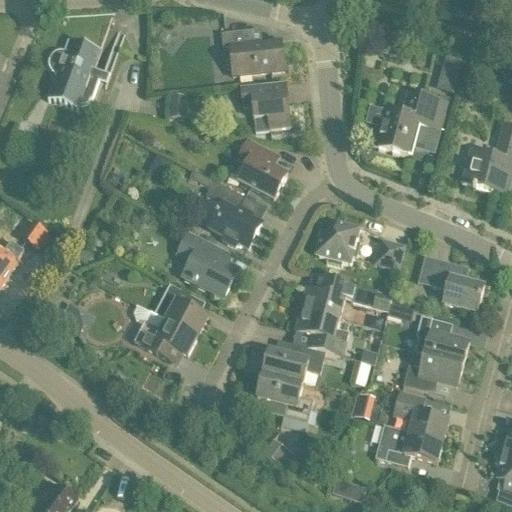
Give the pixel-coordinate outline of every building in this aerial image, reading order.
[(249,33),(221,36),(223,51),(230,50),(233,79),(284,74),(281,43),(262,45),(251,47),(249,33)] [(56,77),(57,78),(48,104),(78,114),(80,108),(83,109),(85,108),(87,107),(88,106),(89,105),(90,104),(90,103),(92,103),(99,84),(106,87),(109,78),(93,72),(100,53),(70,43),(66,55),(63,54),(61,54),(59,54),(56,55),(54,56),(52,58),(50,61),(50,63),(50,66),(50,69),(51,72),(52,74),(54,76),(56,77)] [(0,115),(8,96),(0,92),(0,79),(5,67),(0,64),(0,115)] [(443,75),(439,90),(453,94),(458,79),(443,75)] [(255,89),(241,90),(243,111),(253,110),(254,122),(255,121),(268,120),(269,132),(289,130),(286,98),(266,100),(265,88),(255,89)] [(407,94),(401,117),(383,113),(379,128),(377,127),(371,150),(408,159),(416,129),(440,136),(448,105),(407,94)] [(171,104),(171,120),(183,120),(183,104),(171,104)] [(274,204),(287,178),(269,168),(274,158),(248,144),(238,163),(248,168),(239,185),(274,204)] [(511,177),(511,154),(498,150),(495,159),(482,156),(478,168),(468,165),(462,187),(494,195),(499,174),(511,177)] [(249,252),(262,227),(252,222),(254,217),(241,209),(245,201),(193,174),(189,181),(210,191),(206,199),(222,207),(209,232),(223,239),(220,244),(236,252),(238,247),(249,252)] [(167,202),(160,212),(174,221),(181,210),(167,202)] [(35,252),(48,235),(33,224),(20,241),(35,252)] [(351,268),(353,260),(356,261),(360,246),(356,246),(360,232),(337,226),(333,239),(321,235),(315,259),(327,262),(326,266),(341,270),(342,266),(351,268)] [(223,266),(228,255),(189,235),(182,249),(189,252),(186,258),(188,263),(191,265),(184,280),(223,301),(237,274),(223,266)] [(399,276),(406,250),(380,243),(373,269),(399,276)] [(11,244),(1,257),(0,255),(0,291),(17,268),(15,267),(24,253),(11,244)] [(91,256),(84,250),(77,261),(84,266),(91,256)] [(141,274),(146,261),(132,256),(128,269),(141,274)] [(418,286),(446,294),(443,307),(477,316),(484,289),(466,284),(469,272),(425,260),(418,286)] [(301,313),(339,323),(344,305),(388,316),(392,299),(355,290),(312,278),(308,292),(307,291),(301,313)] [(208,321),(186,310),(191,299),(170,288),(164,299),(154,318),(150,316),(198,341),(208,321)] [(415,314),(405,311),(402,323),(412,325),(415,314)] [(336,334),(339,323),(301,313),(295,335),(309,338),(305,351),(344,361),(348,346),(350,338),(336,334)] [(187,360),(198,341),(150,316),(134,346),(157,358),(171,366),(177,354),(187,360)] [(418,341),(415,355),(424,358),(463,368),(469,345),(450,340),(442,338),(445,326),(421,320),(416,340),(418,341)] [(344,361),(305,351),(301,350),(298,362),(269,354),(263,377),(302,387),(306,374),(320,378),(325,356),(344,362),(344,361)] [(375,369),(376,365),(378,357),(364,353),(361,365),(375,369)] [(457,391),(463,368),(424,358),(421,372),(409,369),(403,389),(434,398),(437,386),(457,391)] [(299,401),(302,387),(263,377),(257,401),(286,408),(283,420),(307,426),(313,404),(299,401)] [(409,436),(443,445),(449,424),(422,417),(426,402),(399,395),(392,422),(411,426),(409,436)] [(409,436),(383,430),(375,463),(384,465),(408,471),(411,460),(437,467),(443,445),(409,436)] [(503,457),(511,459),(511,434),(509,433),(506,444),(500,449),(504,454),(503,457)] [(283,470),(293,456),(273,442),(263,456),(283,470)] [(511,459),(503,457),(502,459),(495,463),(499,471),(497,481),(505,483),(502,494),(511,496),(511,459)] [(13,467),(9,477),(23,483),(28,474),(13,467)] [(71,511),(77,505),(56,489),(38,511),(71,511)]
